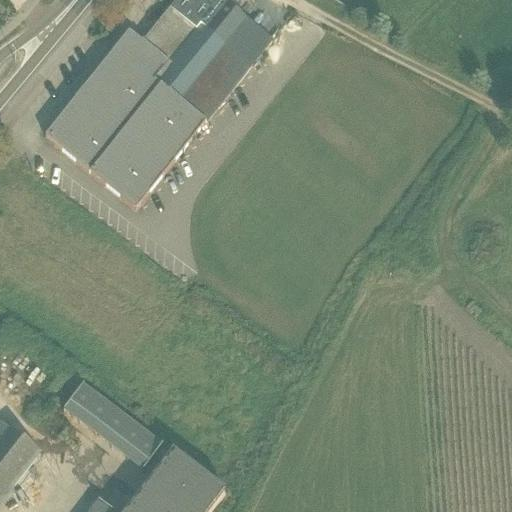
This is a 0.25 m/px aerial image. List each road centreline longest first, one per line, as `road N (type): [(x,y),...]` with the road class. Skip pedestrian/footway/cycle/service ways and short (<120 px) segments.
road 1 (track): [(293,0),(424,78),(487,102)]
road 2 (track): [(383,251),(487,102)]
road 3 (secondary): [(0,103),(76,0)]
